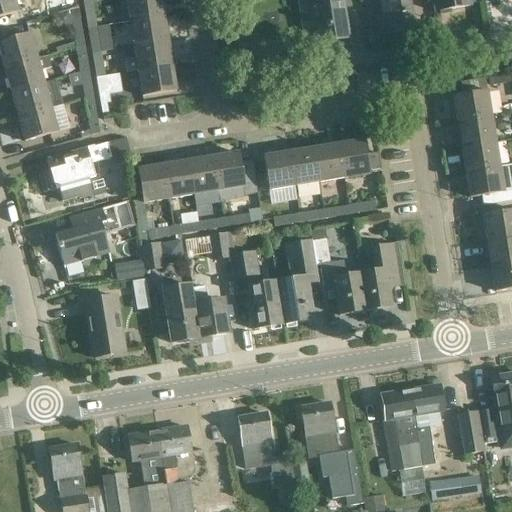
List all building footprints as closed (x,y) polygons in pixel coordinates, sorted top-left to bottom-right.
[(0,0),(0,16),(15,13),(11,0),(0,0)] [(124,0),(128,23),(162,17),(159,0),(124,0)] [(298,0),(303,26),(315,24),(318,44),(347,39),(340,0),(328,0),(327,0),(326,0),(298,0)] [(376,0),(376,1),(361,4),(365,26),(380,24),(382,33),(414,28),(409,0),(376,0)] [(432,0),(435,12),(469,7),(468,0),(432,0)] [(92,3),(82,4),(87,29),(96,28),(92,3)] [(75,50),(83,48),(76,10),(69,12),(75,50)] [(511,15),(495,17),(496,28),(511,26),(511,15)] [(162,17),(128,23),(132,47),(166,42),(162,17)] [(96,28),(87,29),(91,54),(100,52),(96,28)] [(0,43),(0,60),(2,69),(36,60),(29,35),(0,43)] [(166,42),(132,47),(134,60),(123,61),(125,74),(136,72),(170,67),(166,42)] [(79,73),(87,70),(83,48),(75,50),(79,73)] [(100,52),(91,54),(95,79),(105,77),(100,52)] [(36,60),(2,69),(9,93),(43,84),(39,71),(49,68),(46,57),(36,60)] [(170,67),(136,72),(140,98),(174,92),(170,67)] [(84,99),(92,97),(87,70),(79,73),(84,99)] [(95,79),(99,104),(109,103),(105,77),(95,79)] [(43,84),(9,93),(15,117),(49,108),(59,105),(52,81),(43,84)] [(452,98),(457,124),(491,118),(487,93),(452,98)] [(92,97),(84,99),(90,136),(98,133),(96,122),(92,97)] [(49,108),(15,117),(22,142),(56,133),(49,108)] [(457,124),(461,148),(495,143),(491,118),(457,124)] [(362,143),(336,147),(342,181),(367,177),(367,175),(379,173),(376,155),(364,157),(362,143)] [(461,148),(465,173),(499,167),(495,143),(461,148)] [(107,144),(45,162),(48,173),(36,176),(41,194),(56,190),(60,202),(77,198),(77,200),(90,196),(86,181),(94,178),(90,166),(111,160),(107,144)] [(336,147),(312,150),(317,185),(342,181),(336,147)] [(312,150),(287,154),(292,188),(317,185),(312,150)] [(267,192),(292,188),(287,154),(261,158),(267,192)] [(251,163),(238,165),(237,156),(211,160),(216,193),(240,189),(242,197),(256,194),(251,163)] [(211,160),(187,164),(191,196),(216,193),(211,160)] [(187,164),(162,168),(167,200),(191,196),(187,164)] [(499,167),(465,173),(469,199),(503,193),(501,181),(511,179),(511,175),(510,166),(499,168),(499,167)] [(141,204),(167,200),(162,168),(136,171),(141,204)] [(346,206),(347,216),(375,211),(373,201),(346,206)] [(347,216),(346,206),(321,210),(323,220),(347,216)] [(220,220),(222,229),(262,222),(260,210),(247,212),(248,216),(220,220)] [(296,215),(298,224),(323,220),(321,210),(296,215)] [(99,225),(104,224),(100,211),(73,218),(76,230),(54,236),(61,263),(78,258),(79,263),(94,259),(92,253),(105,250),(99,225)] [(486,243),(511,238),(511,212),(481,218),(486,243)] [(298,224),(296,215),(272,219),(274,228),(298,224)] [(222,229),(220,220),(196,224),(197,233),(222,229)] [(197,233),(196,224),(171,228),(172,237),(197,233)] [(172,237),(171,228),(147,232),(148,241),(172,237)] [(226,248),(224,235),(208,237),(212,262),(227,260),(226,248)] [(511,238),(486,243),(490,268),(511,264),(511,238)] [(276,289),(282,325),(311,321),(303,271),(315,269),(311,243),(298,245),(300,259),(288,261),(292,286),(276,289)] [(159,244),(141,247),(145,273),(163,270),(159,244)] [(358,276),(365,312),(389,309),(387,293),(391,288),(402,286),(396,245),(372,249),(376,273),(358,276)] [(282,325),(276,289),(259,291),(255,266),(242,268),(240,256),(228,258),(231,282),(244,280),(252,330),(282,325)] [(365,312),(358,276),(346,278),(344,262),(319,266),(323,290),(334,288),(339,317),(365,312)] [(511,264),(490,268),(494,294),(511,290),(511,264)] [(143,265),(131,267),(133,280),(145,279),(143,265)] [(147,280),(135,282),(136,290),(136,294),(148,292),(147,280)] [(170,343),(199,339),(191,291),(190,284),(161,289),(170,343)] [(191,291),(199,339),(227,334),(222,301),(205,304),(202,289),(191,291)] [(91,357),(123,352),(114,296),(82,301),(91,357)] [(494,409),(501,451),(511,449),(511,373),(490,377),(494,409)] [(410,391),(422,464),(434,462),(428,429),(440,427),(438,412),(443,412),(439,386),(410,391)] [(422,464),(410,391),(380,396),(384,421),(382,422),(388,453),(399,451),(402,471),(422,468),(421,464),(422,464)] [(307,458),(318,456),(322,479),(328,478),(332,500),(345,498),(346,508),(362,505),(354,451),(337,453),(329,404),(299,409),(307,458)] [(483,445),(496,443),(491,410),(478,412),(483,445)] [(476,413),(456,416),(463,456),(484,453),(476,413)] [(266,414),(237,419),(245,471),(270,467),(273,486),(293,483),(289,457),(273,460),(266,414)] [(186,427),(156,431),(169,511),(192,511),(188,483),(179,484),(175,456),(190,453),(186,427)] [(107,511),(169,511),(156,431),(127,436),(131,463),(147,460),(152,487),(126,491),(124,474),(102,478),(104,492),(107,511)] [(107,511),(104,492),(85,495),(76,446),(48,450),(53,482),(56,481),(60,511),(107,511)] [(431,501),(462,497),(459,479),(429,483),(431,501)] [(308,481),(293,483),(295,495),(310,493),(308,481)] [(379,511),(384,511),(382,497),(363,499),(364,511),(379,511)]
